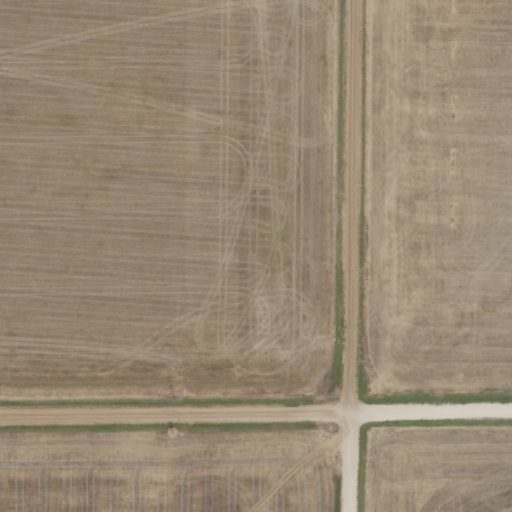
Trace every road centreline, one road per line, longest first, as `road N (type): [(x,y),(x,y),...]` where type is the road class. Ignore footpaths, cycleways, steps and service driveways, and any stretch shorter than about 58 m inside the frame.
road 1 (residential): [(0,413),(511,408)]
road 2 (residential): [(352,511),(356,0)]
